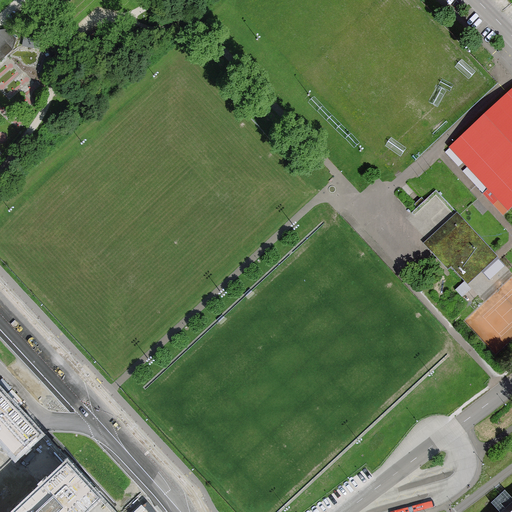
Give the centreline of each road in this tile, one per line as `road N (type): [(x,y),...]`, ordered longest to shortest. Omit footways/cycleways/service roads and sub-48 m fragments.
road 1 (unclassified): [(176,497),(0,302)]
road 2 (tertiary): [(344,511),(511,383)]
